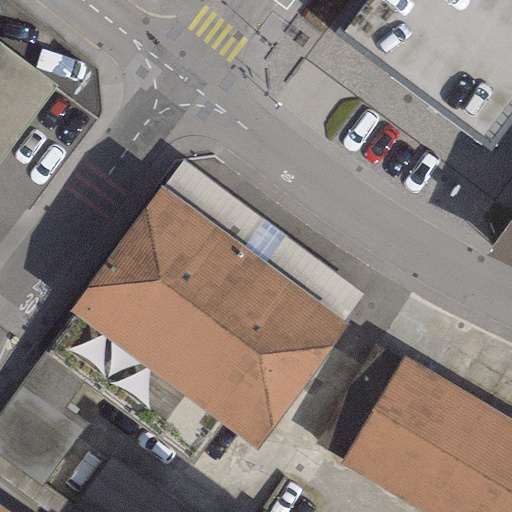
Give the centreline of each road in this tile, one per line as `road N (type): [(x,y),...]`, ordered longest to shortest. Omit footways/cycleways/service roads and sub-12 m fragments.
road 1 (residential): [(511,309),(396,252),(179,84)]
road 2 (residential): [(179,84),(0,338)]
road 3 (residential): [(179,84),(71,0)]
